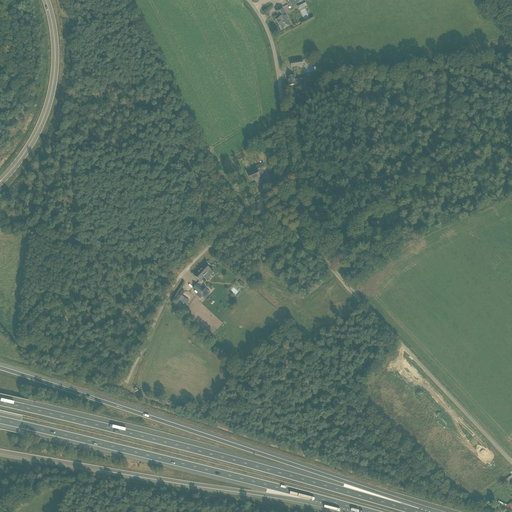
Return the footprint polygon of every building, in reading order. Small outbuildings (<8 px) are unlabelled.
[(301,0),(283,0),(292,9),(301,0)] [(307,6),(304,1),(298,4),(301,9),(307,6)] [(288,18),(282,8),(276,11),(279,18),(276,19),(279,26),(280,25),(282,29),(290,25),(287,19),(288,18)] [(294,75),(287,77),(289,86),(295,85),(295,86),(296,91),(306,90),(305,84),(300,85),(299,79),(295,80),(294,75)] [(263,163),(254,167),(253,167),(254,170),(247,173),(251,182),(261,178),(265,176),(262,169),(265,167),(263,163)] [(205,264),(194,276),(200,281),(211,269),(205,264)] [(193,288),(202,296),(207,290),(204,287),(202,289),(197,284),(193,288)] [(173,303),(179,306),(184,298),(178,294),(173,303)]
